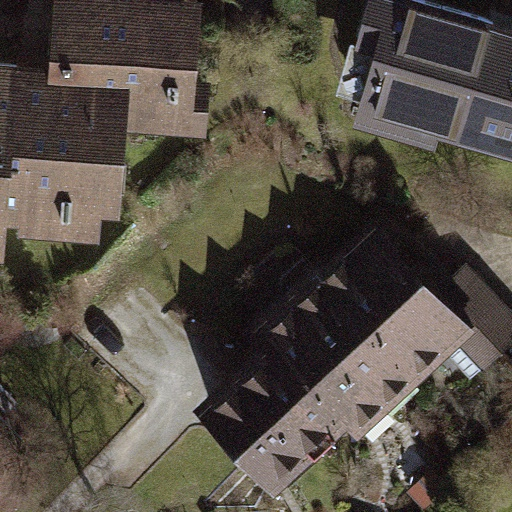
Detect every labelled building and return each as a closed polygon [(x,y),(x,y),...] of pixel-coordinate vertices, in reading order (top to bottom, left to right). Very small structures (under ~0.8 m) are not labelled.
[(194,0),(40,0),(37,46),(0,43),(0,226),(102,234),(111,122),(185,128),(194,0)] [(511,9),(475,0),(336,0),(312,98),(511,147),(511,9)] [(464,320),(375,220),(255,326),(263,336),(343,425),(464,320)] [(273,487),(343,425),(263,336),(194,398),(273,487)] [(0,432),(0,485),(27,458),(0,432)]
